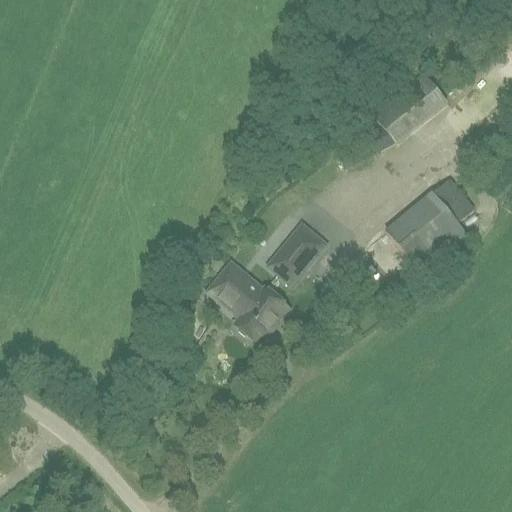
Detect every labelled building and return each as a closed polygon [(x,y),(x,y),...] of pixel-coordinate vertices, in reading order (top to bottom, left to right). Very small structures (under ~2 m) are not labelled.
[(346,172),(396,147),(447,106),(425,78),(373,119),(383,131),(337,154),(346,172)] [(489,119),(508,98),(488,80),(470,101),(489,119)] [(458,228),(475,214),(450,184),(387,236),(425,282),(471,244),(458,228)] [(293,289),(306,274),(326,250),(302,231),(270,270),(293,289)] [(209,296),(241,323),(236,330),(238,332),(239,335),(245,340),(248,340),(257,347),(274,328),(276,330),(290,313),(266,293),(264,295),(232,268),(209,296)]
